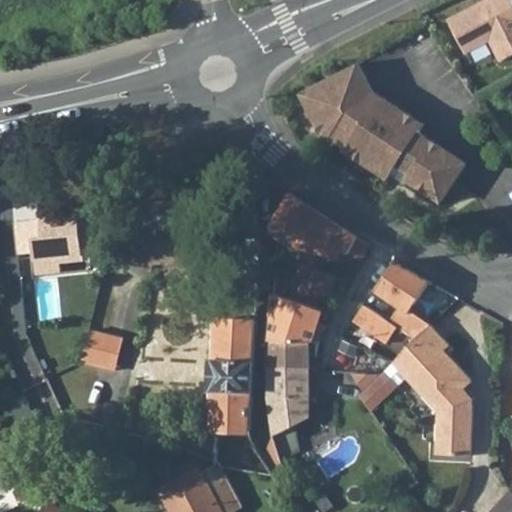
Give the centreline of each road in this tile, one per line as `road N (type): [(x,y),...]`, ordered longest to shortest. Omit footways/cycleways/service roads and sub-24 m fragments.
road 1 (residential): [(286,161),(265,204),(260,403),(267,450)]
road 2 (residential): [(286,161),(396,237),(490,267)]
road 3 (tertiary): [(0,120),(185,82)]
road 4 (tertiary): [(254,56),(371,0)]
